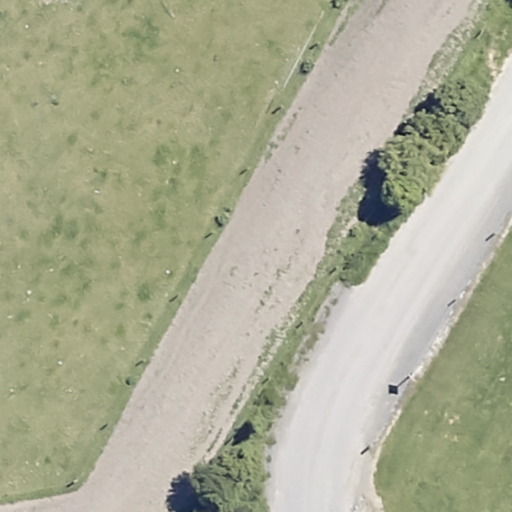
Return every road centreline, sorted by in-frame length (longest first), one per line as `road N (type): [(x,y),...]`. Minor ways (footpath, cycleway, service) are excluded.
road 1 (track): [(401,0),(115,508),(101,511)]
road 2 (residential): [(511,69),(359,323),(323,400),(311,448),(312,511)]
